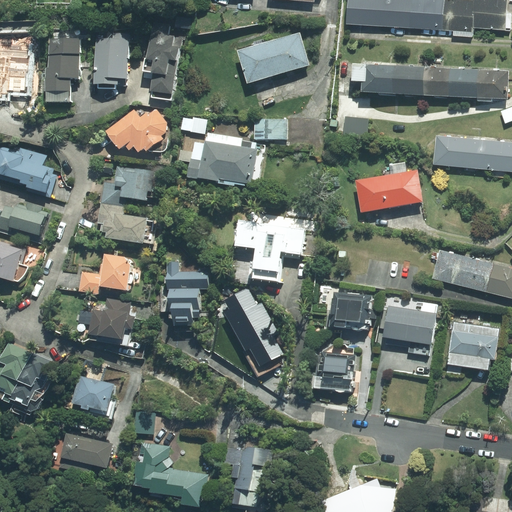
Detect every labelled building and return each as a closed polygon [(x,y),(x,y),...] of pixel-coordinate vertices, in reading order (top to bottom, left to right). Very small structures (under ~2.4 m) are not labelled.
[(347,0),(346,23),(378,26),(379,0),(347,0)] [(379,0),(378,26),(409,28),(411,0),(379,0)] [(411,0),(409,28),(440,30),(442,0),(411,0)] [(471,37),(471,29),(473,0),(442,0),(440,30),(452,31),(452,35),(471,37)] [(506,13),(506,0),(473,0),(471,29),(510,31),(511,13),(506,13)] [(192,21),(176,18),(174,29),(190,32),(192,21)] [(148,96),(171,99),(180,40),(149,35),(145,66),(152,67),(148,96)] [(246,89),(309,69),(298,35),(235,55),(246,89)] [(45,71),(44,106),(70,107),(70,83),(78,83),(79,42),(48,41),(47,72),(45,71)] [(95,41),(93,89),(117,90),(117,84),(126,84),(128,43),(95,41)] [(0,92),(28,94),(30,46),(0,45),(0,92)] [(360,68),(359,97),(507,103),(508,74),(360,68)] [(511,109),(499,113),(503,127),(511,123),(511,109)] [(140,120),(134,112),(104,135),(119,153),(124,149),(128,154),(132,151),(138,157),(143,153),(145,156),(162,142),(160,139),(165,136),(167,125),(156,112),(148,118),(146,115),(140,120)] [(367,120),(343,118),(342,139),(366,141),(367,120)] [(182,120),(180,133),(200,135),(200,137),(204,138),(206,121),(193,119),(192,122),(182,120)] [(253,141),(287,142),(287,122),(254,121),(253,141)] [(258,144),(205,135),(204,146),(194,145),(188,181),(218,186),(218,183),(251,188),(258,144)] [(511,145),(435,138),(432,168),(511,175),(511,145)] [(0,147),(0,182),(25,190),(24,193),(50,200),(57,180),(52,178),(54,171),(44,168),(47,158),(20,150),(19,153),(0,147)] [(104,185),(101,205),(126,209),(127,203),(145,206),(147,196),(150,196),(154,176),(116,170),(114,186),(104,185)] [(353,184),(359,217),(422,206),(416,173),(353,184)] [(0,224),(0,229),(39,240),(44,220),(46,220),(48,214),(41,212),(42,209),(17,203),(15,211),(4,208),(0,224)] [(124,210),(100,206),(97,226),(101,227),(99,237),(105,238),(104,243),(142,249),(146,223),(123,219),(124,210)] [(303,232),(236,224),(233,251),(254,253),(250,284),(276,287),(279,256),(300,259),(303,232)] [(26,252),(0,244),(0,282),(12,286),(17,266),(22,267),(26,252)] [(511,271),(439,252),(431,281),(511,302),(511,271)] [(131,263),(103,258),(100,277),(82,274),(78,294),(98,297),(99,291),(126,295),(131,263)] [(163,275),(164,292),(206,291),(205,274),(178,274),(178,265),(166,265),(166,275),(163,275)] [(200,334),(199,292),(169,293),(170,335),(200,334)] [(371,298),(333,294),(329,331),(343,333),(344,328),(368,330),(371,298)] [(92,312),(87,337),(98,339),(97,341),(123,346),(125,333),(131,334),(134,319),(128,318),(130,305),(106,301),(104,314),(92,312)] [(435,317),(387,310),(382,342),(430,349),(435,317)] [(500,331),(453,323),(446,367),(488,374),(490,363),(494,364),(500,331)] [(54,365),(7,345),(0,360),(0,403),(32,417),(54,365)] [(314,382),(353,385),(355,357),(316,354),(314,382)] [(71,410),(105,419),(113,390),(78,381),(71,410)] [(112,449),(65,437),(57,470),(90,478),(92,470),(107,473),(112,449)] [(33,449),(15,441),(12,448),(22,452),(18,461),(26,464),(33,449)] [(194,511),(203,511),(208,477),(172,472),(172,465),(168,461),(170,449),(144,445),(141,468),(135,467),(132,492),(148,494),(148,498),(180,502),(179,510),(194,511)] [(232,509),(255,511),(257,496),(267,497),(272,453),(246,450),(241,453),(225,451),(222,481),(235,483),(232,509)] [(324,511),(390,511),(393,493),(361,490),(322,506),(324,511)]
